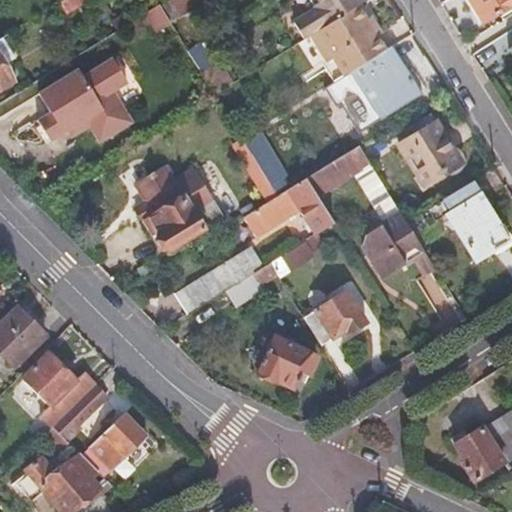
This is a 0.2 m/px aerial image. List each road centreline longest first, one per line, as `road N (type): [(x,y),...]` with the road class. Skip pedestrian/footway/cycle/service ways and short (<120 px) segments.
road 1 (tertiary): [(256,450),(147,360),(0,208)]
road 2 (residential): [(511,328),(309,454)]
road 3 (residential): [(511,142),(420,0)]
road 4 (residential): [(314,475),(374,480),(441,511)]
